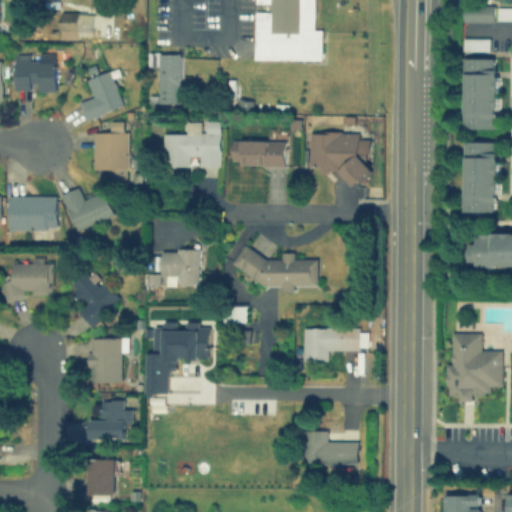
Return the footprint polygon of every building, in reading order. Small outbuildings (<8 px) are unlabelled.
[(255,0),(314,0),(314,29),(322,29),(322,59),(255,58),(255,11),(270,11),(270,2),(255,2),(255,0)] [(462,20),(493,20),(493,4),(462,4),(462,20)] [(511,5),(496,5),(496,19),(511,19),(511,5)] [(92,37),(92,10),(60,10),(60,37),(92,37)] [(462,49),(489,49),(489,36),(462,36),(462,49)] [(179,51),(149,52),(149,62),(158,62),(159,101),(180,101),(179,51)] [(54,52),(14,52),(14,89),(54,89),(54,52)] [(463,127),(499,127),(499,56),(463,56),(463,127)] [(124,102),(110,68),(86,78),(92,95),(79,100),(86,117),(124,102)] [(185,119),(185,131),(163,131),(163,165),(189,165),(189,156),(196,156),(196,164),(219,165),(219,120),(185,119)] [(127,169),(127,120),(110,120),(110,130),(93,130),(94,169),(127,169)] [(358,129),(308,130),(309,168),(343,168),(343,178),(368,178),(368,137),(358,137),(358,129)] [(231,163),(284,163),(284,138),(231,138),(231,163)] [(462,210),(498,210),(498,139),(462,139),(462,210)] [(104,190),(83,197),(79,186),(61,192),(74,229),(113,215),(104,190)] [(55,193),(7,193),(7,227),(55,227),(55,193)] [(511,230),(468,230),(468,267),(511,267),(511,230)] [(199,247),(163,247),(163,283),(199,283),(199,247)] [(318,281),(318,257),(295,257),(295,250),(282,250),(282,253),(236,252),(236,280),(318,281)] [(50,260),(11,261),(12,279),(3,279),(3,296),(51,295),(50,260)] [(88,267),(67,287),(84,303),(78,310),(91,323),(118,297),(88,267)] [(245,304),(232,304),(232,318),(245,318),(245,304)] [(328,359),(328,347),(366,348),(366,326),(303,325),(303,358),(328,359)] [(502,347),(481,347),(481,330),(451,330),(451,360),(445,360),(445,391),(456,391),(456,399),(474,399),(474,392),(489,392),(489,385),(502,385),(502,347)] [(117,335),(89,335),(89,366),(117,366),(117,335)] [(89,417),(89,435),(124,435),(124,396),(101,396),(101,417),(89,417)] [(327,440),(327,428),(304,428),(304,461),(358,461),(358,440),(327,440)] [(89,493),(114,493),(114,456),(89,456),(89,493)] [(481,511),(481,492),(445,492),(445,511),(481,511)]
